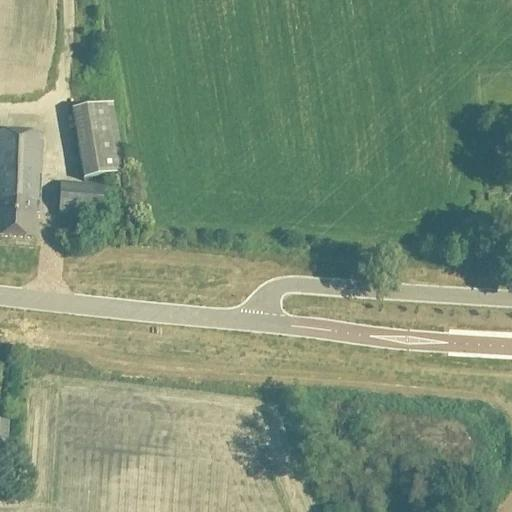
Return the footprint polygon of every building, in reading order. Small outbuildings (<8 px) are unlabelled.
[(125,175),(112,105),(72,112),(83,182),(125,175)] [(511,107),(507,108),(510,140),(494,141),(496,165),(511,163),(511,107)] [(0,237),(36,239),(41,135),(0,133),(0,237)] [(100,219),(103,188),(62,184),(59,216),(100,219)] [(0,449),(8,450),(9,422),(0,421),(0,449)]
